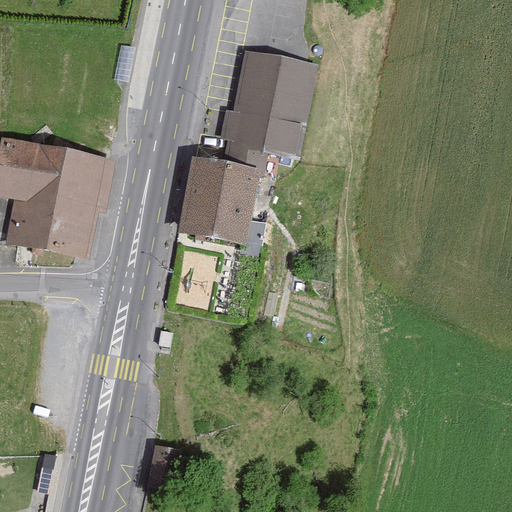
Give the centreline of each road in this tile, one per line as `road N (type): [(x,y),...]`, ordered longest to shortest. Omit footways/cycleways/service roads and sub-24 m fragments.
road 1 (secondary): [(186,0),(127,289)]
road 2 (secondary): [(127,289),(82,511)]
road 3 (tertiary): [(0,286),(127,289)]
